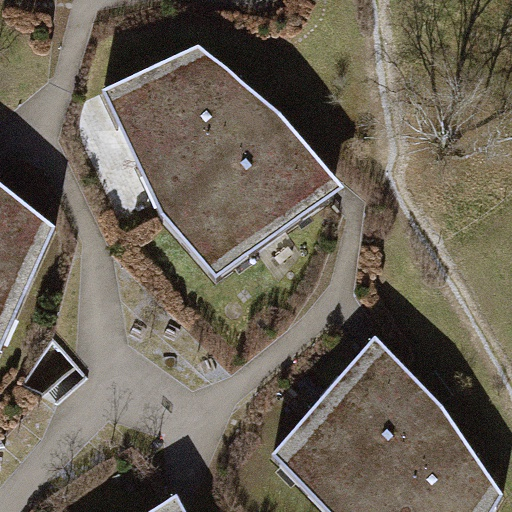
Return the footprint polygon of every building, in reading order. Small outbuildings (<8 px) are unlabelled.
[(199,51),(106,95),(163,220),(282,120),(199,51)] [(282,120),(163,220),(219,281),(344,192),(282,120)] [(0,187),(0,357),(54,230),(0,187)] [(347,511),(449,417),(378,342),(276,459),(327,511),(347,511)] [(494,511),(502,500),(449,417),(347,511),(494,511)] [(183,511),(177,500),(158,511),(183,511)]
